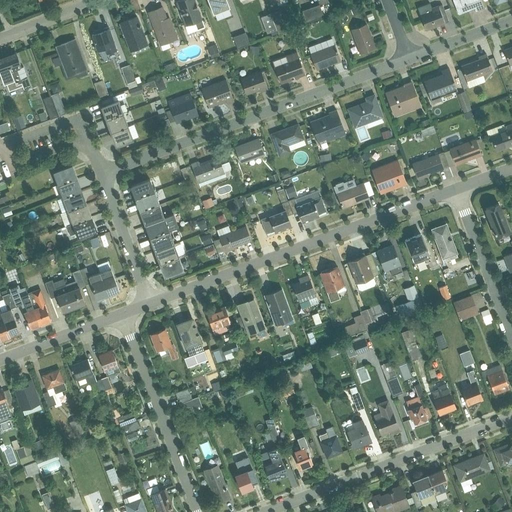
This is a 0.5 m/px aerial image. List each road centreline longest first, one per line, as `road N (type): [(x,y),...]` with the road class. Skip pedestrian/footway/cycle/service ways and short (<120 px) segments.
road 1 (residential): [(102,173),(410,59)]
road 2 (residential): [(149,303),(456,189)]
road 3 (residential): [(511,417),(270,511)]
road 4 (residential): [(196,511),(123,312)]
road 5 (residential): [(511,338),(456,189)]
road 6 (residential): [(149,303),(102,173)]
road 7 (residential): [(0,360),(123,312)]
